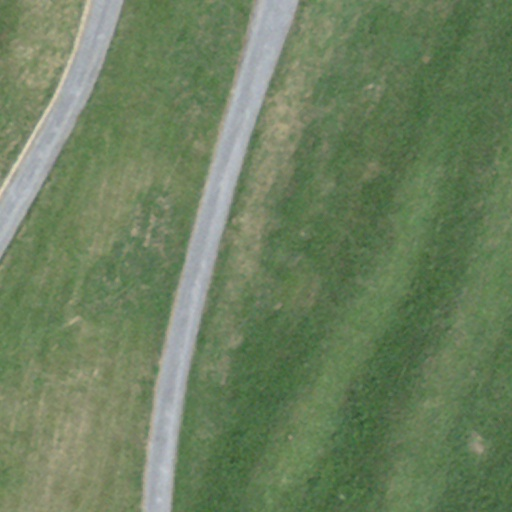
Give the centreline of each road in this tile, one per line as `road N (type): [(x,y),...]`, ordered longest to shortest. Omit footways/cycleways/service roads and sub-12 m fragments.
road 1 (unclassified): [(157,511),(167,404),(196,267),(278,0)]
road 2 (unclassified): [(107,0),(57,130),(0,229)]
